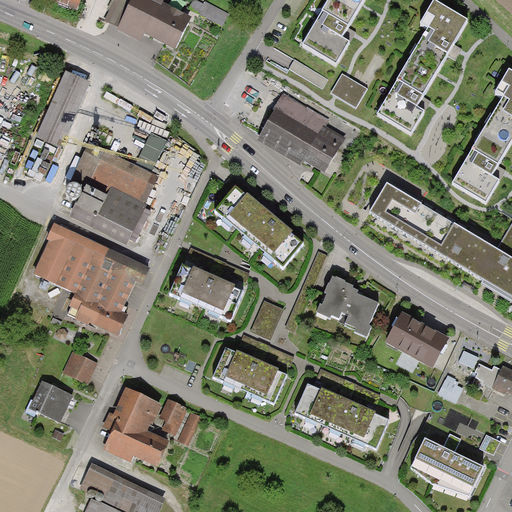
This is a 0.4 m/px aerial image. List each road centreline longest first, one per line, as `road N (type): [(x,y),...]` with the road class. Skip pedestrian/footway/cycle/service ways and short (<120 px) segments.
road 1 (secondary): [(511,342),(393,274),(204,118)]
road 2 (residential): [(419,511),(396,488),(121,365)]
road 3 (secondary): [(204,118),(105,57),(0,10)]
road 4 (residential): [(0,194),(164,270)]
road 5 (track): [(121,365),(48,511)]
road 6 (residential): [(204,118),(279,0)]
road 7 (residential): [(217,158),(164,270)]
